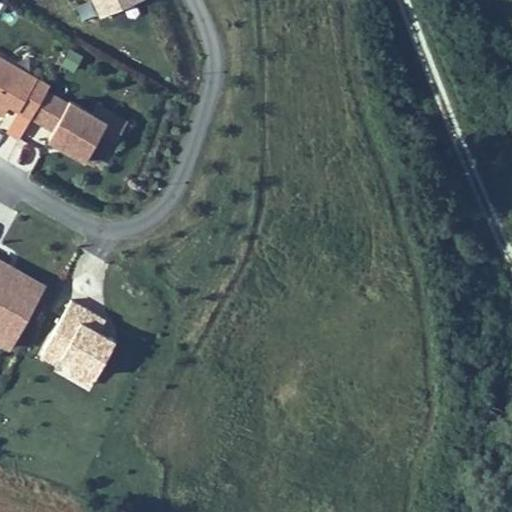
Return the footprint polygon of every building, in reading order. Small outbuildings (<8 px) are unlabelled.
[(92,0),(98,14),(130,0),(92,0)] [(46,85),(48,82),(0,56),(0,109),(2,111),(7,102),(30,115),(46,85)] [(30,115),(52,127),(68,97),(46,85),(30,115)] [(84,156),(99,128),(115,137),(126,116),(96,100),(91,109),(68,97),(52,127),(47,136),(84,156)] [(0,336),(15,345),(48,282),(21,267),(18,272),(7,266),(10,261),(0,255),(0,319),(2,321),(0,323),(0,336)] [(21,267),(10,261),(7,266),(18,272),(21,267)] [(96,369),(116,334),(99,324),(95,322),(102,310),(72,294),(41,348),(58,357),(62,350),(74,356),(96,369)] [(99,324),(106,313),(102,310),(95,322),(99,324)] [(91,377),(96,369),(74,356),(69,365),(91,377)]
